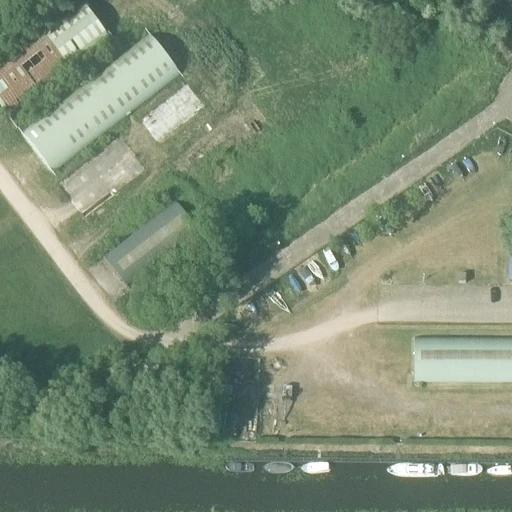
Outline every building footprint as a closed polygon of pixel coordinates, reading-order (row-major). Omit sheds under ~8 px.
[(0,108),(8,119),(111,40),(79,0),(77,0),(0,59),(0,108)] [(0,46),(10,38),(4,29),(0,32),(0,46)] [(52,175),(179,77),(147,36),(21,134),(52,175)] [(77,82),(113,55),(107,48),(72,74),(77,82)] [(356,96),(395,67),(383,51),(344,80),(356,96)] [(158,147),(205,110),(186,85),(139,122),(158,147)] [(86,218),(147,171),(120,136),(59,183),(86,218)] [(130,287),(198,235),(173,202),(104,255),(130,287)] [(511,383),(511,339),(413,339),(413,383),(511,383)]
